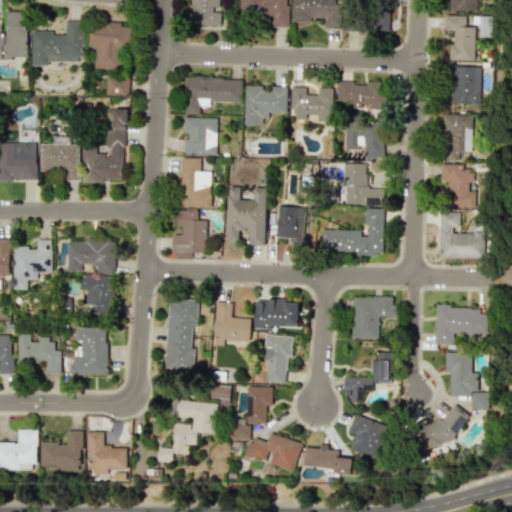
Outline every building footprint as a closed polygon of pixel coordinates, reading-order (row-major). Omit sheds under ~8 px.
[(190,0),(191,5),(187,4),(187,24),(219,25),(219,0),(190,0)] [(288,27),(287,0),(238,0),(239,17),(271,17),(271,27),(288,27)] [(291,0),(291,22),(309,22),(309,17),(323,18),(323,28),(340,29),(340,0),(291,0)] [(392,0),(368,0),(368,3),(367,30),(389,31),(390,5),(392,6),(392,0)] [(476,11),(476,0),(450,0),(450,10),(476,11)] [(0,57),(27,58),(28,12),(7,11),(7,31),(1,31),(1,24),(0,24),(0,57)] [(448,60),(474,60),(475,27),(465,27),(465,15),(444,15),(443,30),(453,30),(452,44),(449,43),(448,60)] [(83,60),(83,20),(66,20),(65,35),(53,34),(53,31),(32,30),(31,64),(47,64),(47,60),(83,60)] [(95,68),(125,69),(126,22),(89,21),(89,47),(95,47),(95,68)] [(479,104),(480,66),(449,66),(449,104),(479,104)] [(128,76),(106,75),(105,95),(128,95),(128,76)] [(241,101),(241,78),(185,77),(185,114),(199,114),(199,106),(209,106),(209,101),(241,101)] [(336,100),(350,101),(350,108),(361,108),(361,107),(383,107),(384,83),(337,81),(336,100)] [(243,124),(265,125),(265,112),(286,112),(286,86),(270,86),(270,87),(244,86),(243,124)] [(332,88),(317,87),(317,95),(305,95),(305,87),(290,87),(289,109),(294,109),(294,117),(315,118),(315,119),(331,119),(332,88)] [(125,109),(106,108),(105,146),(110,146),(110,154),(95,154),(95,147),(82,146),(82,181),(123,181),(125,109)] [(471,115),(443,114),(442,159),(465,160),(466,151),(471,151),(471,115)] [(215,155),(216,117),(185,117),(184,139),(183,139),(183,154),(215,155)] [(381,159),(382,124),(344,123),(344,148),(363,148),(362,158),(381,159)] [(0,143),(0,179),(35,179),(35,143),(0,143)] [(40,143),(39,170),(62,170),(62,180),(77,180),(78,144),(40,143)] [(210,207),(211,171),(199,171),(199,158),(179,157),(178,207),(210,207)] [(379,197),(379,188),(365,188),(365,163),(344,162),(343,202),(365,203),(365,197),(379,197)] [(476,207),(476,191),(468,190),(468,181),(472,181),(473,165),(440,165),(440,181),(447,181),(447,191),(442,191),(441,206),(476,207)] [(265,187),(253,187),(253,200),(239,199),(239,187),(226,186),(225,239),(238,240),(238,230),(248,230),(248,245),(264,245),(265,187)] [(296,227),(303,227),(304,207),(276,206),(276,236),(296,237),(296,227)] [(321,230),(321,252),(382,253),(383,208),(366,208),(365,231),(321,230)] [(205,252),(205,220),(196,219),(197,210),(176,210),(175,226),(181,226),(181,234),(172,234),(172,257),(191,257),(191,252),(205,252)] [(439,257),(481,257),(482,231),(458,231),(459,212),(440,212),(439,257)] [(51,271),(51,239),(36,239),(36,247),(12,247),(13,289),(26,289),(26,280),(37,280),(37,271),(51,271)] [(67,240),(66,271),(80,271),(81,264),(97,265),(96,273),(114,273),(114,240),(67,240)] [(86,289),(86,313),(112,313),(113,277),(78,276),(78,289),(86,289)] [(393,297),(352,296),(351,338),(377,338),(378,316),(393,317),(393,297)] [(168,298),(164,368),(192,369),(194,348),(190,348),(191,327),(196,328),(197,300),(168,298)] [(255,300),(255,325),(297,327),(298,301),(255,300)] [(223,340),(250,341),(250,318),(230,317),(231,302),(214,302),(213,345),(223,345),(223,340)] [(485,335),(486,307),(435,306),(434,343),(452,344),(453,334),(485,335)] [(106,374),(107,327),(75,327),(75,341),(81,341),(81,349),(72,349),(71,374),(106,374)] [(61,374),(60,349),(55,349),(55,339),(30,339),(30,334),(17,334),(18,362),(45,362),(45,374),(61,374)] [(290,336),(264,334),(261,360),(267,360),(265,381),(285,383),(290,336)] [(344,376),(343,399),(362,399),(362,390),(371,390),(372,383),(388,383),(389,352),(376,352),(376,359),(371,359),(370,377),(344,376)] [(470,409),(488,409),(488,392),(477,392),(477,373),(471,373),(471,354),(444,354),(444,371),(449,371),(449,395),(471,395),(470,409)] [(229,385),(208,385),(207,397),(218,398),(218,405),(228,405),(229,385)] [(265,423),(265,405),(271,405),(271,386),(246,385),(245,422),(265,423)] [(215,403),(178,400),(177,416),(191,417),(190,424),(172,422),(170,447),(157,446),(156,461),(171,462),(172,453),(185,454),(185,444),(195,445),(196,432),(212,433),(215,403)] [(456,439),(453,429),(466,425),(463,412),(414,425),(420,449),(456,439)] [(348,449),(375,459),(387,425),(353,414),(347,431),(354,433),(348,449)] [(230,438),(249,438),(249,424),(242,424),(242,421),(231,421),(230,438)] [(0,469),(36,470),(36,429),(18,429),(17,442),(0,441),(0,469)] [(81,431),(67,430),(66,442),(40,442),(40,465),(59,466),(59,470),(81,470),(81,431)] [(126,468),(125,446),(103,446),(102,431),(87,431),(88,474),(108,473),(108,469),(126,468)] [(301,442),(269,433),(266,441),(250,436),(245,454),(267,461),(266,463),(292,471),(301,442)] [(304,445),(302,468),(353,472),(355,458),(338,456),(338,450),(326,449),(326,447),(304,445)]
